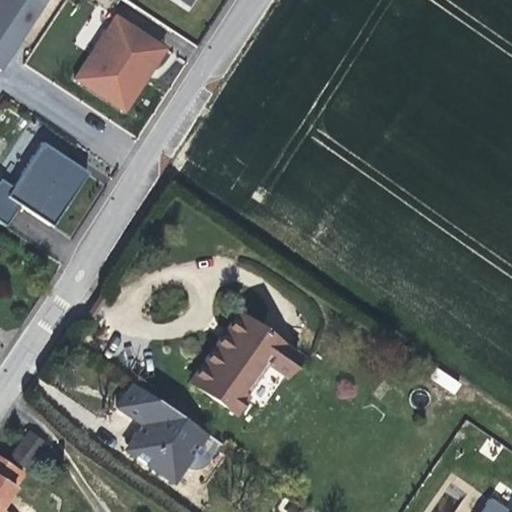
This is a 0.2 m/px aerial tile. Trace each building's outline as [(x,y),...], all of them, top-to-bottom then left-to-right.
[(0,0),(0,63),(14,43),(43,0),(0,0)] [(118,110),(139,77),(135,74),(155,44),(110,14),(68,77),(118,110)] [(135,74),(139,77),(149,63),(160,47),(155,44),(135,74)] [(43,142),(13,186),(7,195),(20,204),(52,226),(55,221),(64,209),(88,172),(43,142)] [(0,220),(6,225),(20,204),(7,195),(13,186),(0,178),(0,220)] [(213,350),(190,386),(229,413),(261,362),(280,376),(292,356),(235,317),(213,350)] [(436,368),(429,378),(453,394),(460,384),(436,368)] [(142,425),(134,433),(182,467),(194,469),(204,468),(221,444),(131,385),(116,407),(142,425)] [(26,430),(8,456),(25,467),(42,441),(26,430)] [(182,467),(134,433),(129,438),(123,447),(169,482),(182,467)] [(0,511),(3,511),(0,510),(0,503),(12,487),(0,478),(0,511)] [(511,511),(511,510),(491,496),(479,511),(511,511)]
